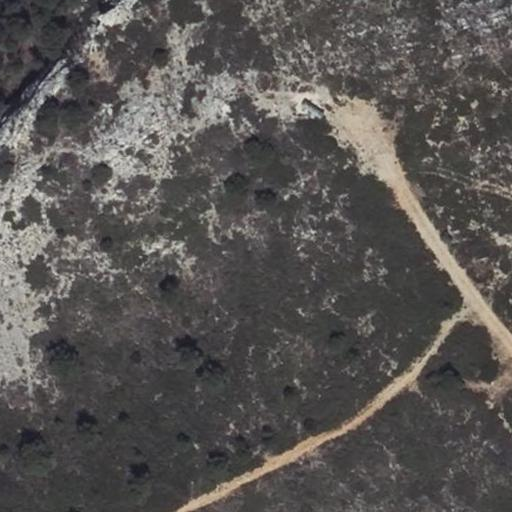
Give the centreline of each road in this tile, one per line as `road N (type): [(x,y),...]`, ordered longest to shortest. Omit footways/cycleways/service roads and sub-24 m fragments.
road 1 (track): [(200,511),(357,424),(478,301)]
road 2 (track): [(367,123),(416,214),(511,346)]
